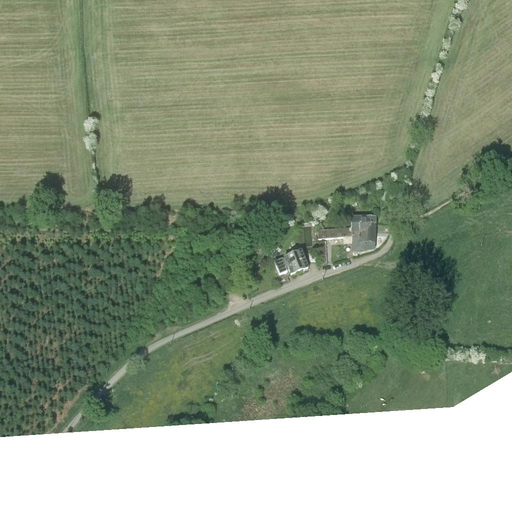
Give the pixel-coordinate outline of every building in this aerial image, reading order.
[(351,213),(350,228),(367,227),(366,245),(374,245),(376,213),(351,213)] [(367,227),(350,228),(351,238),(351,245),(351,254),(361,255),(373,251),(374,245),(366,245),(367,227)] [(318,232),(318,241),(325,240),(336,240),(337,245),(351,245),(351,238),(350,228),(318,232)] [(318,241),(318,253),(318,266),(326,264),(325,240),(318,241)] [(302,252),(282,260),(285,268),(287,267),(291,276),(308,270),(302,252)] [(317,253),(308,253),(308,262),(316,263),(317,253)] [(282,260),(274,263),(279,276),(287,272),(285,268),(282,260)]
